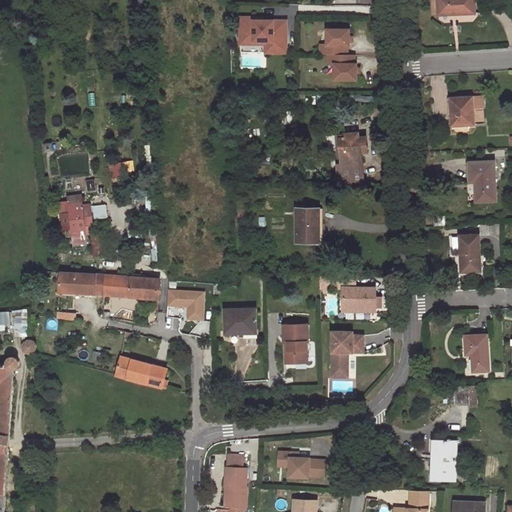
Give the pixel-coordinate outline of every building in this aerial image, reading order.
[(438,0),(439,14),(475,13),(474,0),(438,0)] [(254,18),(240,18),(240,41),(273,41),(273,53),(286,53),(286,21),(264,21),(254,21),(254,18)] [(350,30),(328,30),(328,45),(321,45),(321,55),(329,55),(329,64),(335,64),(335,80),(357,80),(357,64),(356,64),(356,55),(348,55),(348,46),(350,46),(350,30)] [(273,41),(240,41),(240,45),(265,45),(265,53),(273,53),(273,41)] [(484,106),(483,96),(472,97),(473,107),(484,106)] [(472,97),(450,98),(452,125),(474,124),(473,107),(472,97)] [(368,152),(367,137),(359,137),(359,133),(345,134),(345,139),(340,139),(342,164),(338,165),(339,183),(364,183),(361,153),(368,152)] [(495,161),(469,162),(470,182),(475,182),(476,202),(496,201),(495,161)] [(124,164),(113,166),(116,179),(127,177),(124,164)] [(70,228),(72,246),(88,244),(88,236),(95,235),(93,220),(108,218),(107,204),(84,206),(83,194),(71,196),(71,201),(60,202),(63,229),(70,228)] [(320,208),(297,208),(297,242),(320,242),(320,208)] [(433,215),(434,226),(445,226),(445,215),(433,215)] [(481,271),(479,235),(460,236),(461,272),(481,271)] [(61,272),(59,291),(105,294),(106,276),(61,272)] [(160,280),(106,276),(105,294),(159,298),(160,280)] [(376,297),(376,288),(344,288),(344,312),(375,311),(375,308),(383,308),(382,297),(376,297)] [(169,290),(169,306),(189,307),(189,319),(206,319),(207,291),(169,290)] [(13,331),(29,330),(27,309),(11,311),(13,331)] [(257,329),(257,309),(226,309),(226,333),(245,333),(245,329),(257,329)] [(0,331),(10,331),(9,313),(0,312),(0,331)] [(309,342),(308,324),(284,324),(284,342),(289,342),(289,352),(286,352),(286,362),(295,362),(295,359),(308,359),(308,342),(309,342)] [(354,328),(333,327),(332,359),(348,359),(349,344),(349,339),(364,339),(364,331),(354,331),(354,328)] [(489,371),(487,335),(465,336),(466,355),(471,354),(473,372),(489,371)] [(31,339),(28,339),(27,339),(24,341),(23,343),(23,346),(23,349),(24,351),(27,353),(29,354),(32,353),(34,352),(36,351),(37,348),(37,345),(35,342),(33,340),(31,339)] [(0,511),(5,511),(14,370),(17,369),(20,367),(20,364),(20,361),(18,357),(15,356),(12,356),(9,357),(7,358),(6,361),(6,363),(0,364),(0,511)] [(116,375),(162,387),(166,388),(168,381),(164,380),(167,368),(121,356),(116,375)] [(478,386),(447,386),(447,403),(469,403),(469,406),(478,406),(478,386)] [(433,458),(432,480),(457,481),(458,443),(449,443),(449,439),(437,439),(437,458),(433,458)] [(311,458),(299,458),(292,457),(292,453),(280,453),(280,466),(291,466),(291,476),(311,477),(311,475),(325,476),(326,460),(311,460),(311,458)] [(229,454),(228,466),(244,467),(245,454),(229,454)] [(228,466),(226,505),(233,506),(244,506),(248,506),(249,486),(248,486),(248,467),(244,467),(228,466)] [(427,511),(429,491),(412,490),(412,504),(417,504),(417,508),(412,507),(397,506),(396,511),(427,511)] [(294,511),(317,511),(318,499),(295,498),(294,511)] [(455,511),(484,511),(485,502),(456,501),(455,511)]
